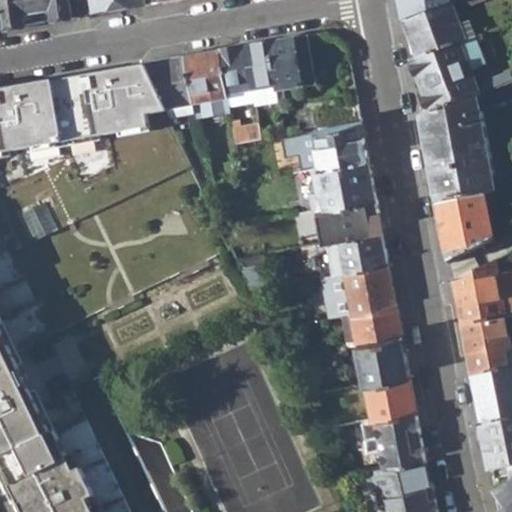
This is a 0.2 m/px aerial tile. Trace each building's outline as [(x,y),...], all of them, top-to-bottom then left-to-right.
[(0,0),(0,5),(4,31),(26,27),(24,15),(50,11),(52,23),(73,19),(69,0),(0,0)] [(89,0),(92,16),(159,4),(158,0),(89,0)] [(400,0),(405,21),(452,3),(451,0),(400,0)] [(405,21),(418,59),(462,41),(474,36),(470,22),(461,25),(452,3),(405,21)] [(307,38),(268,45),(276,87),(277,93),(314,85),(307,38)] [(416,82),(424,117),(479,94),(471,71),(465,49),(462,41),(418,59),(412,61),(419,80),(416,82)] [(268,45),(244,49),(252,91),(276,87),(268,45)] [(473,47),(465,49),(471,71),(480,68),(473,47)] [(244,49),(220,53),(227,97),(244,93),(252,91),(244,49)] [(227,97),(220,53),(185,60),(193,107),(201,106),(202,115),(206,118),(222,115),(223,112),(230,110),(229,103),(228,100),(227,97)] [(185,60),(144,67),(166,112),(193,107),(185,60)] [(102,511),(96,500),(102,498),(89,470),(83,472),(63,433),(59,436),(6,327),(10,325),(0,303),(0,155),(151,131),(149,118),(168,115),(166,112),(144,67),(0,91),(0,461),(20,504),(17,506),(19,511),(23,511),(25,511),(24,511),(102,511)] [(276,87),(252,91),(255,106),(279,102),(277,93),(276,87)] [(229,103),(230,110),(255,106),(252,91),(244,93),(227,97),(228,100),(229,103)] [(424,117),(439,204),(486,195),(491,194),(497,190),(479,94),(424,117)] [(318,113),(321,129),(363,120),(360,104),(318,113)] [(193,107),(166,112),(168,115),(171,123),(196,118),(193,107)] [(313,170),(318,168),(369,158),(363,120),(321,129),(315,130),(321,161),(312,164),(313,170)] [(262,141),(259,126),(234,131),(236,145),(262,141)] [(320,208),(329,207),(332,206),(378,197),(369,158),(318,168),(322,192),(317,193),(320,208)] [(495,240),(486,195),(439,204),(451,260),(495,240)] [(378,197),(332,206),(332,212),(320,214),(325,243),(337,240),(383,229),(378,197)] [(21,218),(35,244),(56,234),(43,208),(21,218)] [(337,240),(342,271),(389,261),(383,229),(337,240)] [(511,316),(511,272),(499,274),(496,260),(455,280),(463,325),(506,318),(510,317),(511,316)] [(342,271),(351,315),(397,306),(389,261),(342,271)] [(351,315),(357,345),(404,336),(397,306),(351,315)] [(506,318),(463,325),(472,374),(511,367),(511,316),(510,317),(506,318)] [(357,345),(364,384),(410,376),(404,336),(357,345)] [(511,367),(472,374),(481,425),(511,417),(511,367)] [(364,384),(371,421),(417,413),(410,376),(364,384)] [(384,457),(385,468),(426,460),(417,413),(371,421),(363,422),(367,442),(375,440),(379,457),(384,457)] [(511,468),(511,469),(511,417),(481,425),(491,471),(511,468)] [(391,509),(391,511),(437,511),(426,460),(385,468),(375,471),(384,510),(391,509)] [(511,511),(511,477),(494,488),(500,511),(511,511)]
